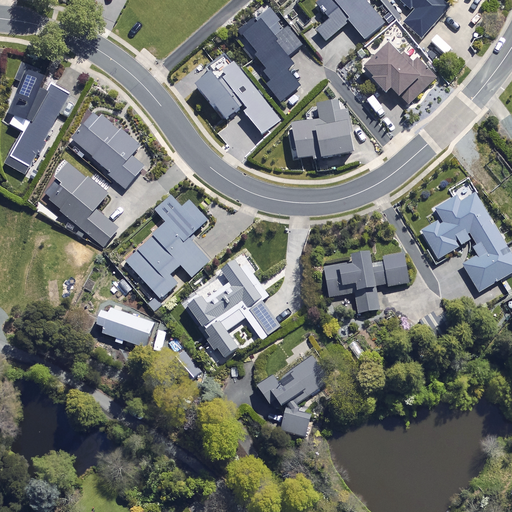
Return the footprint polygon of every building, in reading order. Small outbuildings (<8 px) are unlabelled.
[(319,0),(314,5),(329,21),(316,33),(326,44),(348,24),(365,43),(384,26),(361,0),(319,0)] [(404,21),(423,37),(451,4),(446,0),(399,0),(410,9),(412,6),(415,9),(404,21)] [(302,48),(288,30),(283,33),(276,24),(278,22),(270,12),(255,23),(257,26),(241,39),(267,72),(263,76),(270,85),(266,87),(279,104),(300,88),(287,71),(293,66),(287,59),(302,48)] [(384,97),(388,93),(397,102),(400,98),(408,107),(435,81),(416,61),(413,65),(404,56),(399,60),(387,48),(362,73),(384,97)] [(23,128),(53,61),(35,54),(5,120),(23,128)] [(244,110),(262,134),(281,119),(236,60),(222,70),(226,74),(219,80),(211,69),(196,81),(224,118),(244,103),(247,107),(244,110)] [(68,97),(48,86),(6,166),(26,177),(68,97)] [(352,156),(349,134),(352,134),(348,112),(339,113),(337,102),(316,106),(319,122),(291,127),(297,163),(313,160),(314,163),(352,156)] [(139,148),(97,111),(70,142),(125,191),(144,169),(131,158),(139,148)] [(108,197),(70,164),(42,196),(103,248),(118,230),(96,211),(108,197)] [(511,274),(511,257),(474,194),(459,203),(456,198),(434,211),(440,220),(420,232),(437,262),(472,241),(476,246),(471,248),(476,257),(461,266),(478,294),(511,274)] [(182,210),(170,199),(155,213),(166,225),(125,264),(162,302),(178,286),(169,277),(180,267),(192,280),(209,263),(188,241),(208,222),(190,203),(182,210)] [(207,343),(215,353),(217,352),(222,360),(237,348),(226,333),(245,319),(261,341),(281,326),(263,302),(269,297),(252,274),(257,270),(244,254),(220,272),(229,285),(208,300),(202,292),(184,305),(210,340),(207,343)] [(383,268),(371,270),(368,256),(348,259),(348,265),(323,269),(328,299),(354,295),(358,315),(379,312),(375,288),(387,286),(387,289),(408,285),(403,256),(382,259),(383,268)] [(101,332),(145,348),(154,323),(110,307),(108,312),(100,309),(95,323),(103,326),(101,332)] [(184,384),(200,371),(183,350),(167,362),(184,384)] [(285,411),(280,433),(305,438),(310,417),(302,415),(295,405),(328,383),(312,359),(282,379),(278,374),(257,389),(268,406),(274,401),(279,408),(285,404),(290,412),(285,411)]
